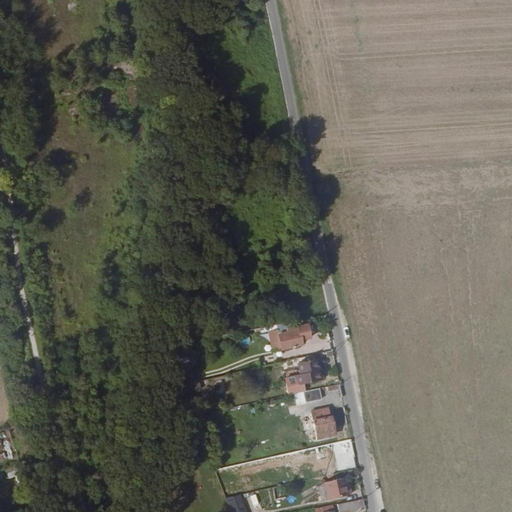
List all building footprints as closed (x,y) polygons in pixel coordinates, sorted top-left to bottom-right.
[(279,343),(299,339),(299,334),(308,333),(306,319),(286,323),(284,317),(275,319),(275,324),(279,343)] [(270,344),(279,343),(275,324),(267,326),(270,344)] [(317,378),(314,359),(297,362),(301,381),(317,378)] [(188,381),(199,380),(199,370),(188,371),(188,381)] [(318,387),(302,390),(304,400),(320,397),(318,387)] [(312,438),(335,433),(329,406),(306,411),(312,438)] [(16,464),(6,469),(10,478),(20,473),(16,464)] [(326,485),(328,498),(328,500),(350,496),(347,479),(325,483),(326,485)] [(328,498),(326,485),(319,486),(321,500),(328,498)] [(224,495),(230,511),(246,511),(240,492),(224,495)] [(258,497),(245,500),(248,511),(261,508),(258,497)] [(360,507),(359,500),(338,505),(339,511),(348,511),(353,511),(360,507)]
